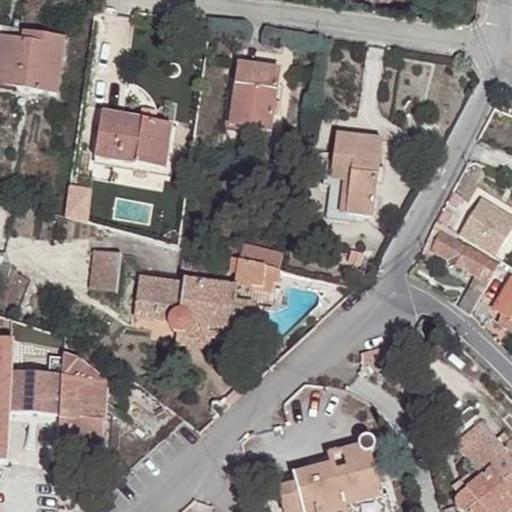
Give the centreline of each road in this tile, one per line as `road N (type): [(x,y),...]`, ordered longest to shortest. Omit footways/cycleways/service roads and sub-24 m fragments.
road 1 (residential): [(160,0),(504,45)]
road 2 (unclassified): [(200,464),(402,281)]
road 3 (unclassified): [(402,281),(504,45)]
road 4 (residential): [(402,281),(511,379)]
